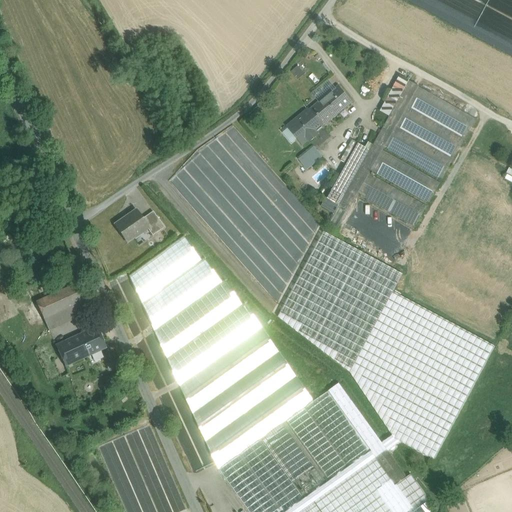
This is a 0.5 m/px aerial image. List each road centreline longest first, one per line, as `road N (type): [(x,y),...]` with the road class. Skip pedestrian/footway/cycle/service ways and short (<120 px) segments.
road 1 (unclassified): [(199,511),(0,49)]
road 2 (track): [(316,19),(511,124)]
